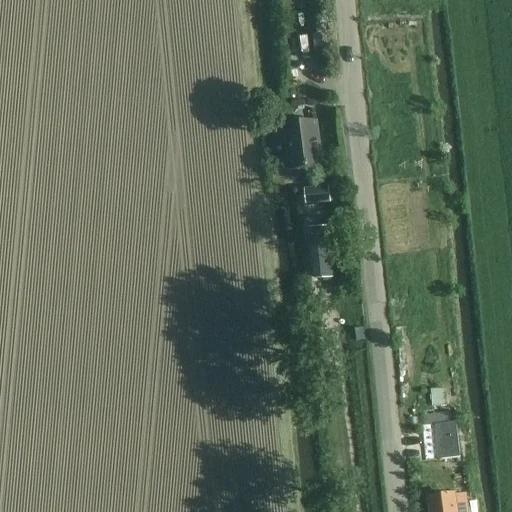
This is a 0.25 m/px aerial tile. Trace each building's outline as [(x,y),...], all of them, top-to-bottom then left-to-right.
[(324,34),(313,34),(313,49),(324,48),(324,34)] [(285,126),(290,171),(321,167),(315,122),(285,126)] [(306,206),(330,202),(329,188),(304,191),(306,206)] [(328,226),(308,228),(314,280),(334,278),(328,226)] [(456,424),(434,426),(437,460),(459,458),(456,424)] [(456,495),(427,498),(429,511),(468,511),(466,493),(456,495)]
